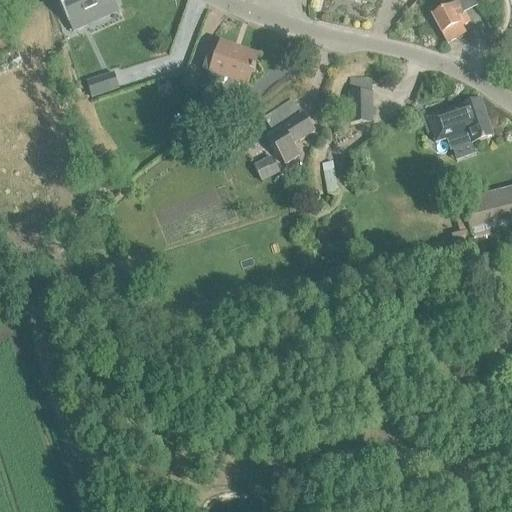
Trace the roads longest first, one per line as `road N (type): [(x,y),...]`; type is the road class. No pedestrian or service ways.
road 1 (residential): [(511,102),(434,62),(326,40),(216,0)]
road 2 (track): [(73,456),(189,489),(342,456)]
road 3 (track): [(63,263),(28,311),(87,511)]
